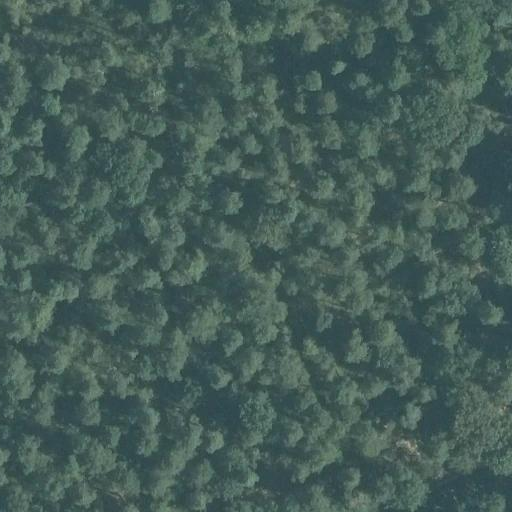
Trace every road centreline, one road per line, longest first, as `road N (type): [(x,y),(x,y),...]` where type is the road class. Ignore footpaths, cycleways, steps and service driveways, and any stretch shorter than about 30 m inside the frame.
road 1 (track): [(511,440),(366,511)]
road 2 (track): [(459,0),(511,129)]
